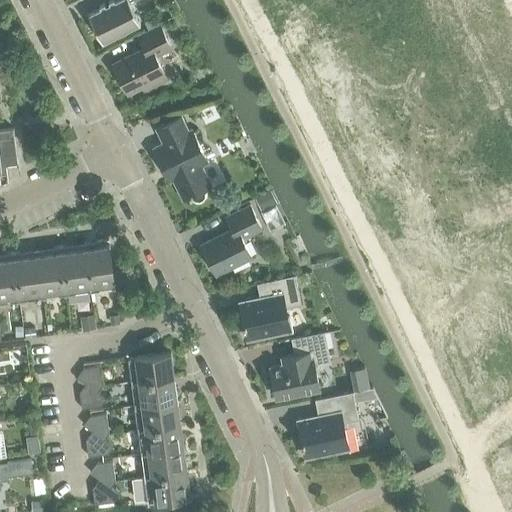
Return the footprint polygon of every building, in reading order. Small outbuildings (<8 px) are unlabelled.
[(87,13),(101,41),(139,23),(129,1),(130,0),(107,0),(108,2),(104,4),(103,2),(98,5),(99,7),(87,13)] [(319,0),(273,0),(283,20),(320,1),(319,0)] [(448,0),(455,16),(478,6),(476,0),(448,0)] [(159,23),(155,15),(144,20),(148,29),(159,23)] [(323,44),(303,54),(314,76),(357,54),(340,19),(317,31),(323,44)] [(112,63),(126,92),(129,90),(128,89),(140,83),(143,89),(166,78),(157,58),(159,52),(171,46),(159,23),(137,34),(143,47),(112,63)] [(357,54),(314,76),(325,98),(345,88),(351,101),(374,89),(357,54)] [(361,119),(341,129),(352,151),(396,129),(378,95),(355,106),(361,119)] [(474,99),(463,104),(475,120),(485,113),(474,99)] [(180,114),(155,127),(162,141),(153,146),(169,179),(172,177),(182,197),(211,183),(201,163),(207,160),(191,127),(187,129),(180,114)] [(0,173),(1,173),(0,164),(17,162),(12,127),(0,128),(0,173)] [(396,129),(352,151),(363,174),(384,163),(389,176),(413,164),(396,129)] [(449,150),(439,155),(447,171),(457,166),(449,150)] [(401,188),(388,195),(400,219),(409,214),(412,219),(431,208),(429,204),(439,199),(423,168),(397,182),(401,188)] [(271,189),(255,197),(261,209),(277,201),(271,189)] [(261,227),(250,204),(225,216),(231,229),(201,244),(211,265),(216,267),(221,277),(222,277),(219,270),(251,255),(243,240),(245,234),(261,227)] [(275,204),(260,211),(269,230),(284,223),(275,204)] [(0,301),(114,286),(108,237),(0,251),(0,301)] [(244,336),(246,336),(246,338),(282,331),(282,333),(292,331),(288,315),(287,315),(285,306),(300,303),(294,273),(265,279),(268,294),(238,300),(243,320),(241,320),(244,336)] [(87,314),(80,315),(83,328),(95,327),(94,313),(87,314)] [(118,313),(109,315),(110,324),(118,322),(119,322),(118,313)] [(35,326),(24,328),(25,336),(36,334),(35,326)] [(281,356),(282,363),(269,365),(275,397),(318,388),(315,369),(318,369),(316,362),(329,360),(323,330),(291,337),(294,353),(281,356)] [(127,356),(130,381),(173,375),(170,350),(127,356)] [(76,376),(85,382),(97,391),(102,384),(99,365),(83,367),(76,376)] [(359,367),(349,369),(353,390),(369,386),(365,366),(359,367)] [(130,381),(133,404),(176,399),(173,375),(130,381)] [(106,397),(97,391),(85,382),(78,391),(81,407),(100,404),(106,397)] [(326,412),(297,418),(301,438),(299,439),(302,454),(304,454),(304,456),(340,449),(341,450),(349,449),(346,434),(345,434),(343,424),(345,420),(358,418),(354,400),(368,397),(374,396),(377,395),(372,386),(369,386),(353,390),(352,390),(322,396),(326,412)] [(133,404),(137,428),(179,422),(176,399),(133,404)] [(83,423),(91,430),(92,429),(103,438),(108,432),(105,412),(89,414),(83,423)] [(137,428),(140,452),(183,446),(179,422),(137,428)] [(112,445),(103,438),(92,429),(91,430),(85,438),(87,455),(107,452),(112,445)] [(38,433),(25,435),(28,451),(40,449),(38,433)] [(140,452),(143,476),(186,470),(183,446),(140,452)] [(0,479),(9,478),(8,475),(33,471),(31,458),(7,461),(7,463),(0,464),(0,479)] [(89,471),(98,477),(110,486),(114,479),(112,460),(96,462),(89,471)] [(143,476),(133,477),(136,499),(146,498),(146,500),(189,494),(186,470),(143,476)] [(43,475),(29,477),(31,493),(45,491),(43,475)] [(118,493),(110,486),(98,477),(91,486),(93,502),(98,501),(113,500),(113,499),(118,493)] [(43,498),(31,499),(32,511),(44,511),(43,498)]
